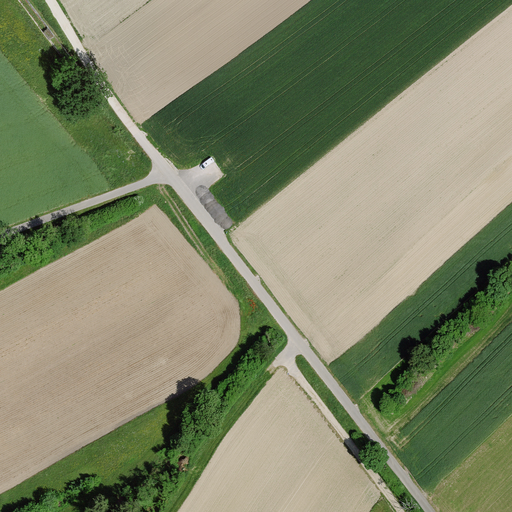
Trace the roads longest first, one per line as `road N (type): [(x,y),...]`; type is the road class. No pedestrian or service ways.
road 1 (track): [(398,511),(284,356),(298,341)]
road 2 (track): [(167,172),(50,0)]
road 3 (track): [(167,172),(0,238)]
road 4 (track): [(284,356),(187,469)]
